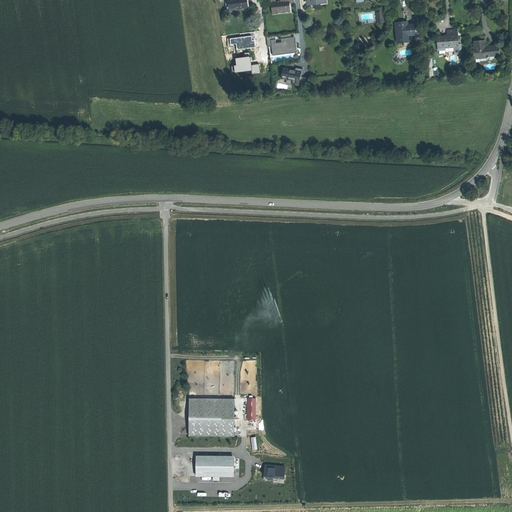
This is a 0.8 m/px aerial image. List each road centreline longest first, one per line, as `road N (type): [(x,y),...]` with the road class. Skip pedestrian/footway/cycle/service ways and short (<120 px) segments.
road 1 (tertiary): [(446,199),(387,208),(165,196),(92,201),(0,227)]
road 2 (track): [(171,509),(511,499)]
road 3 (track): [(171,511),(165,196)]
road 4 (track): [(483,202),(511,416)]
